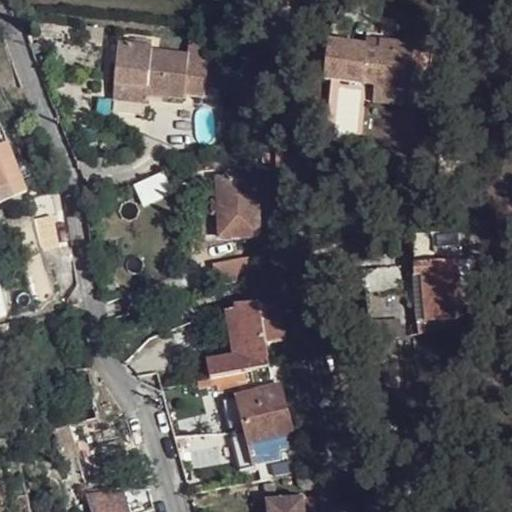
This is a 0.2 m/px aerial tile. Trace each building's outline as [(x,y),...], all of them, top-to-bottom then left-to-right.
[(284,14),(287,0),(247,0),(246,4),(284,14)] [(372,41),(371,48),(360,47),(324,43),(321,83),(368,87),(368,95),(401,97),(406,43),(372,41)] [(208,67),(211,47),(188,45),(186,58),(183,99),(202,101),(204,90),(208,67)] [(183,99),(186,58),(152,54),(153,50),(119,46),(114,93),(147,96),(146,101),(182,103),(183,99)] [(219,69),(208,67),(204,90),(216,92),(219,69)] [(147,96),(114,93),(113,105),(146,108),(146,101),(147,96)] [(0,145),(0,203),(26,193),(21,182),(15,167),(6,143),(0,145)] [(211,170),(210,157),(204,158),(196,159),(198,172),(211,170)] [(25,163),(15,167),(21,182),(31,178),(25,163)] [(259,234),(256,178),(217,179),(219,237),(259,234)] [(63,247),(59,219),(41,222),(46,250),(63,247)] [(412,231),(415,262),(459,259),(470,258),(467,227),(412,231)] [(213,264),(219,286),(251,278),(244,256),(213,264)] [(415,262),(416,274),(422,274),(423,281),(426,321),(450,319),(464,317),(463,307),(461,291),(461,285),(471,285),(470,275),(460,276),(459,259),(415,262)] [(365,273),(373,337),(404,332),(408,331),(400,267),(365,273)] [(423,281),(413,282),(416,322),(418,321),(426,321),(423,281)] [(331,285),(312,294),(315,329),(335,320),(331,285)] [(476,290),(461,291),(463,307),(478,306),(476,290)] [(267,366),(279,363),(273,339),(288,336),(282,306),(265,301),(255,298),(243,301),(238,306),(245,342),(237,345),(241,356),(256,353),(258,368),(267,366)] [(238,306),(226,308),(234,357),(241,356),(237,345),(245,342),(238,306)] [(426,321),(418,321),(420,334),(451,328),(450,319),(426,321)] [(373,337),(373,344),(405,337),(404,332),(373,337)] [(211,378),(223,376),(248,370),(258,368),(256,353),(241,356),(234,357),(207,361),(211,378)] [(251,378),(248,370),(223,376),(226,387),(242,383),(244,387),(250,385),(248,379),(251,378)] [(211,378),(210,378),(213,392),(207,393),(209,403),(228,399),(226,387),(223,376),(211,378)] [(294,435),(280,383),(237,396),(239,403),(229,405),(233,424),(245,422),(257,465),(284,457),(279,439),(294,435)] [(313,511),(308,479),(279,483),(283,511),(313,511)] [(130,489),(90,489),(91,495),(124,494),(129,511),(136,511),(136,508),(130,489)] [(153,507),(147,490),(130,489),(136,508),(153,507)] [(129,511),(124,494),(91,495),(96,511),(129,511)]
